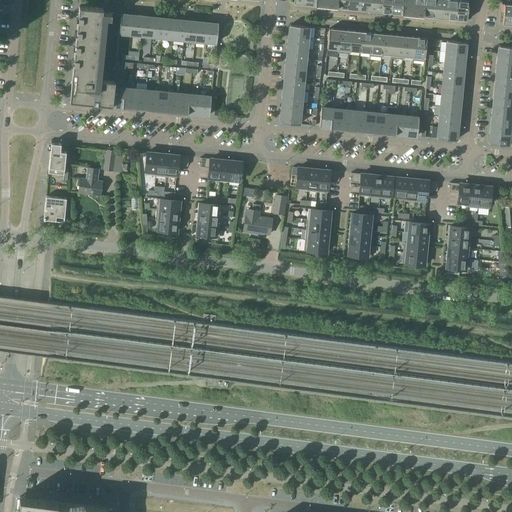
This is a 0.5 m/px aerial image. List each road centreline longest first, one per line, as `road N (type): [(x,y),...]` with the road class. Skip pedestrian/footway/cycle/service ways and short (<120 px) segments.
road 1 (secondary): [(6,410),(511,475)]
road 2 (secondary): [(511,451),(8,384)]
road 3 (unclassified): [(511,298),(22,234)]
road 4 (residential): [(258,128),(44,108)]
road 5 (residential): [(41,135),(255,155)]
road 6 (residential): [(468,150),(258,128)]
road 7 (residential): [(255,155),(465,176)]
road 8 (unclassified): [(8,384),(22,234)]
road 9 (residential): [(481,0),(468,150)]
road 10 (residential): [(270,0),(258,128)]
road 11 (residential): [(126,484),(0,468)]
road 12 (residential): [(248,500),(126,484)]
